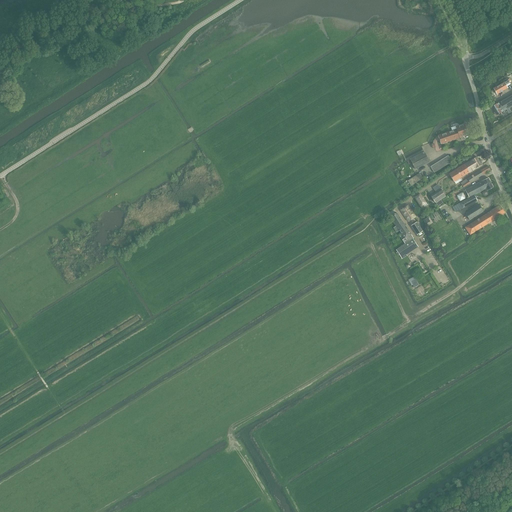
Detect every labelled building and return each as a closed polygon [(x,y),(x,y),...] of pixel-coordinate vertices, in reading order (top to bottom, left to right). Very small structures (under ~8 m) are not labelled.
[(507,88),(504,83),(494,89),(497,94),(507,88)] [(496,114),(497,114),(498,115),(511,106),(511,95),(501,102),(500,101),(499,102),(499,103),(493,106),(496,112),(495,113),(496,114)] [(456,127),(457,129),(438,135),(441,144),(465,136),(466,137),(468,136),(468,135),(469,135),(465,123),(456,127)] [(424,152),(410,159),(415,169),(429,162),(424,152)] [(448,156),(430,167),(434,173),(452,162),(448,156)] [(477,157),(465,164),(470,172),(482,165),(477,157)] [(465,164),(449,174),(454,182),(456,184),(462,180),(461,178),(470,172),(465,164)] [(488,166),(480,171),(483,175),(490,170),(488,166)] [(463,182),(461,183),(462,185),(469,181),(470,183),(483,175),(480,171),(467,179),(463,182)] [(420,174),(408,181),(410,183),(409,184),(410,185),(411,185),(412,185),(412,186),(414,184),(423,178),(420,174)] [(488,178),(465,190),(469,198),(486,189),(488,191),(493,188),(488,178)] [(435,203),(446,197),(441,189),(431,196),(435,203)] [(420,194),(415,198),(420,207),(423,205),(425,207),(427,205),(426,203),(420,194)] [(474,196),(453,207),(456,212),(477,201),(474,196)] [(415,217),(413,214),(408,205),(401,210),(401,211),(408,222),(415,217)] [(478,205),(465,213),(469,220),(483,211),(478,205)] [(500,206),(465,227),(470,235),(505,213),(500,206)] [(411,234),(396,213),(390,217),(405,239),(411,234)] [(417,222),(411,226),(417,235),(419,238),(424,234),(422,231),(417,222)] [(405,244),(396,250),(401,257),(402,259),(407,256),(406,255),(406,254),(417,246),(413,239),(414,238),(411,234),(405,239),(402,240),(405,244)]
